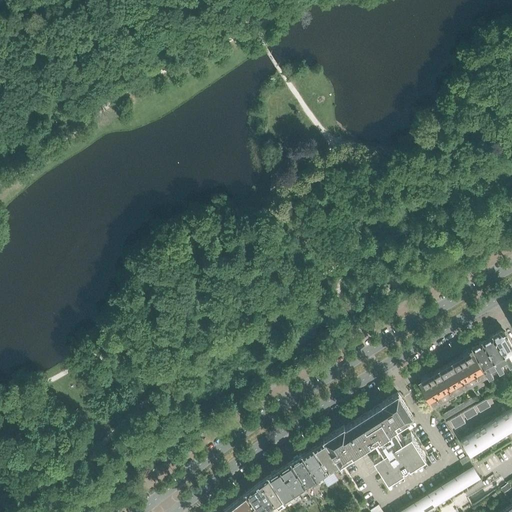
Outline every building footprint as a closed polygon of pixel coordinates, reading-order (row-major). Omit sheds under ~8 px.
[(511,345),(505,332),(499,330),(499,331),(492,335),(506,360),(509,364),(511,362),(511,359),(510,357),(511,356),(511,345)] [(506,360),(492,335),(482,340),(496,365),(499,370),(503,368),(500,363),(506,360)] [(496,365),(482,340),(472,346),(470,347),(485,373),(487,377),(492,374),(489,369),(496,365)] [(485,373),(470,347),(462,352),(464,354),(446,364),(460,388),(485,373)] [(460,388),(446,364),(428,374),(427,373),(421,377),(421,378),(419,380),(429,398),(433,403),(460,388)] [(403,438),(395,426),(410,417),(409,416),(411,415),(411,416),(412,415),(412,414),(399,394),(398,393),(398,392),(382,402),(383,402),(345,426),(344,426),(344,425),(323,438),(324,439),(340,463),(341,462),(340,461),(374,440),(381,451),(373,457),(387,479),(404,468),(404,467),(407,465),(408,466),(425,455),(411,433),(403,438)] [(511,402),(511,401),(507,404),(503,406),(505,410),(500,413),(510,428),(511,426),(511,402)] [(506,431),(496,415),(491,419),(489,415),(485,418),(481,420),(483,423),(478,426),(488,442),(497,437),(506,431)] [(488,442),(478,426),(474,429),(472,426),(468,428),(464,431),(466,434),(460,437),(470,453),(479,447),(488,442)] [(340,463),(324,439),(313,446),(334,477),(340,473),(337,469),(342,466),(340,463)] [(334,477),(313,446),(302,452),(320,479),(326,475),(329,480),(334,477)] [(320,479),(302,452),(302,453),(291,460),(308,486),(311,491),(317,487),(314,483),(320,479)] [(473,464),(467,455),(459,460),(465,469),(468,467),(473,464)] [(308,486),(291,460),(290,460),(281,466),(298,496),(305,491),(304,490),(308,486)] [(298,496),(281,466),(269,474),(286,501),(293,496),(294,498),(298,496)] [(476,478),(468,467),(465,469),(455,475),(462,487),(465,485),(466,485),(466,484),(476,478)] [(286,501),(269,474),(268,474),(261,479),(261,480),(279,508),(287,502),(286,501)] [(461,488),(454,476),(441,484),(448,496),(461,488)] [(273,511),(279,508),(261,480),(253,485),(270,511),(273,511)] [(448,496),(441,484),(427,493),(434,505),(448,496)] [(270,511),(253,485),(246,491),(260,511),(270,511)] [(475,511),(476,511),(470,501),(461,488),(448,496),(434,505),(422,511),(475,511)] [(260,511),(246,491),(231,502),(237,511),(260,511)] [(422,511),(434,505),(427,493),(421,497),(413,501),(420,511),(422,511)] [(401,511),(420,511),(413,501),(400,510),(401,511)] [(237,511),(231,502),(223,509),(225,511),(237,511)]
